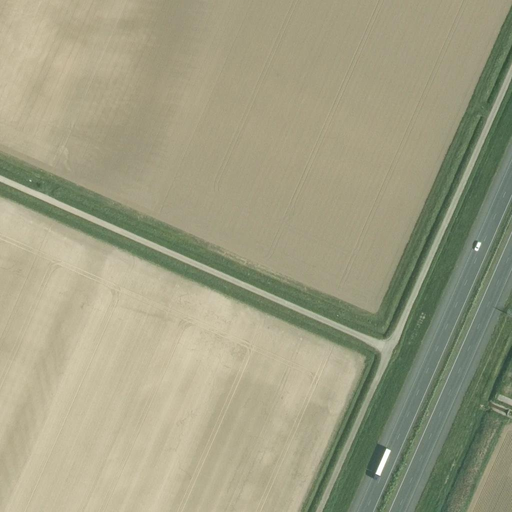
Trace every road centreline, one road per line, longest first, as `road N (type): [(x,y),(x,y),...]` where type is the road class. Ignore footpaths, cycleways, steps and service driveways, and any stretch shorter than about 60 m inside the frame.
road 1 (unclassified): [(389,349),(0,179)]
road 2 (motorway): [(511,179),(365,511)]
road 3 (unclassified): [(511,69),(389,349)]
road 4 (motorway): [(397,511),(511,250)]
road 5 (unclassified): [(389,349),(318,511)]
